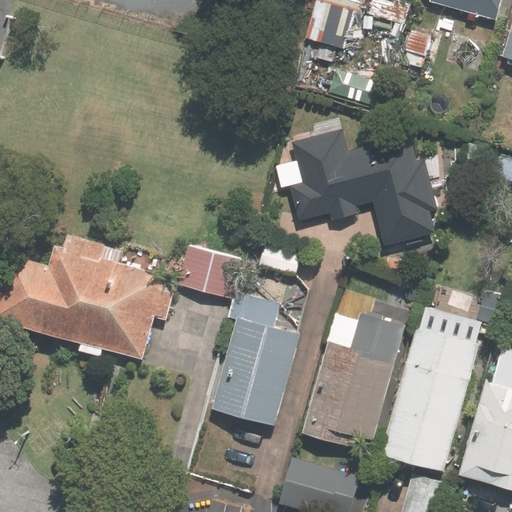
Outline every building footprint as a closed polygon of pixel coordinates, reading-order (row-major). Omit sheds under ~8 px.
[(333,0),(318,0),(309,36),(349,47),(360,7),(333,0)] [(406,21),(413,0),(373,0),(368,13),(367,27),(376,28),(377,12),(406,21)] [(442,0),(500,16),(503,0),(442,0)] [(431,35),(416,31),(408,61),(423,65),(431,35)] [(340,69),(334,90),(382,104),(388,83),(340,69)] [(380,196),(391,240),(436,230),(430,208),(440,206),(428,160),(419,162),(413,138),(351,154),(345,132),(300,143),(310,184),(299,187),(306,217),(338,209),(338,213),(357,208),(355,202),(380,196)] [(511,151),(498,148),(489,177),(511,184),(511,151)] [(17,256),(1,315),(146,356),(158,313),(170,316),(176,292),(165,289),(169,276),(104,257),(107,245),(72,236),(69,249),(62,247),(56,267),(17,256)] [(268,243),(262,262),(297,272),(302,253),(268,243)] [(237,295),(238,290),(246,260),(193,245),(184,281),(237,295)] [(273,422),(299,332),(276,327),(283,303),(238,290),(237,295),(231,314),(243,317),(218,406),(273,422)] [(377,437),(408,325),(367,314),(365,322),(340,315),(334,338),(336,338),(310,430),(361,444),(364,433),(377,437)] [(391,451),(449,467),(482,346),(424,330),(391,451)] [(492,380),(468,472),(511,484),(511,370),(499,366),(495,381),(492,380)] [(362,476),(297,457),(287,502),(324,511),(364,511),(369,494),(357,491),(362,476)] [(448,511),(456,486),(416,475),(406,511),(448,511)]
